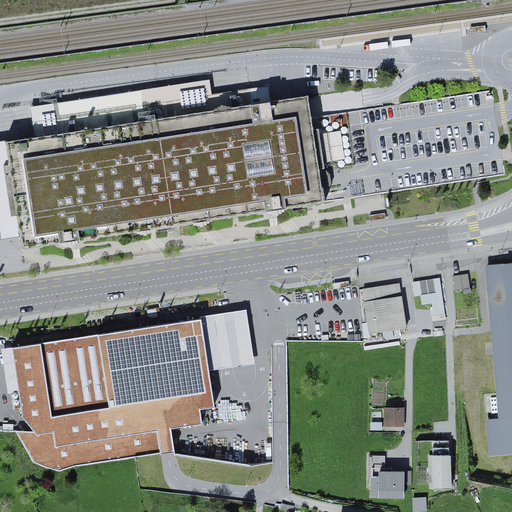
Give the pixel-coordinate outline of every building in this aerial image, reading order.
[(470,27),(471,33),(485,31),(484,25),(470,27)] [(211,81),(59,97),(60,113),(182,100),(181,88),(196,86),(197,95),(213,94),(211,81)] [(250,99),(271,94),(269,84),(247,89),(250,99)] [(333,206),(317,99),(7,145),(23,252),(333,206)] [(58,102),(32,104),(33,126),(60,124),(58,102)] [(326,132),(329,160),(345,158),(342,130),(326,132)] [(511,266),(488,269),(501,422),(489,424),(492,459),(511,457),(511,266)] [(459,288),(470,286),(469,274),(457,275),(459,288)] [(424,295),(435,293),(432,278),(421,279),(424,295)] [(373,333),(408,327),(400,282),(365,287),(373,333)] [(198,320),(11,348),(21,413),(29,426),(17,428),(34,463),(57,473),(72,464),(169,449),(165,424),(197,419),(194,404),(210,401),(198,320)] [(387,409),(387,424),(401,425),(402,409),(387,409)] [(436,488),(449,488),(448,445),(436,445),(436,488)] [(402,498),(402,471),(379,471),(379,497),(402,498)] [(427,497),(415,496),(414,510),(427,511),(427,497)]
